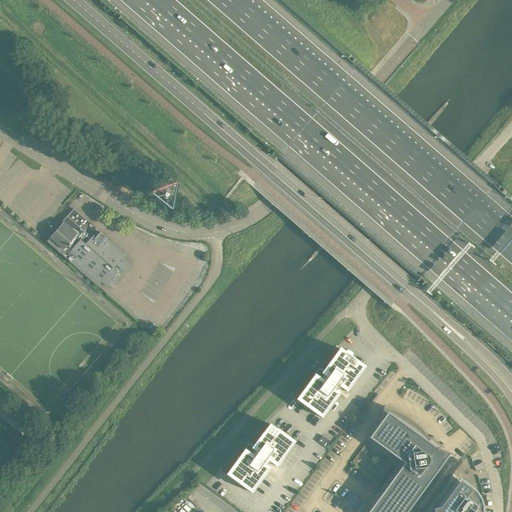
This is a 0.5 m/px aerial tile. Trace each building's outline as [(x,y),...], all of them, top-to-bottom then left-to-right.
[(126,256),(98,231),(92,238),(80,227),(87,220),(75,209),(68,217),(68,216),(61,224),(62,225),(48,241),(99,286),(102,282),(107,286),(121,270),(122,267),(126,267),(122,259),(126,256)] [(347,392),(364,368),(340,350),(323,373),(319,370),(297,400),(321,418),(339,394),(337,392),(341,388),(347,392)] [(406,511),(447,457),(445,456),(447,454),(451,456),(451,454),(437,449),(439,447),(434,443),(429,440),(426,444),(421,438),(417,433),(412,428),(407,424),(401,420),(395,417),(389,414),(383,412),(380,424),(370,438),(405,464),(369,511),(406,511)] [(277,467),(294,443),(270,425),(253,448),(249,445),(227,476),(252,493),(269,469),(267,468),(271,463),(277,467)] [(318,442),(323,445),(327,441),(322,437),(318,442)] [(478,501),(475,495),(474,495),(469,490),(459,482),(437,511),(480,511),(480,507),(478,501)]
